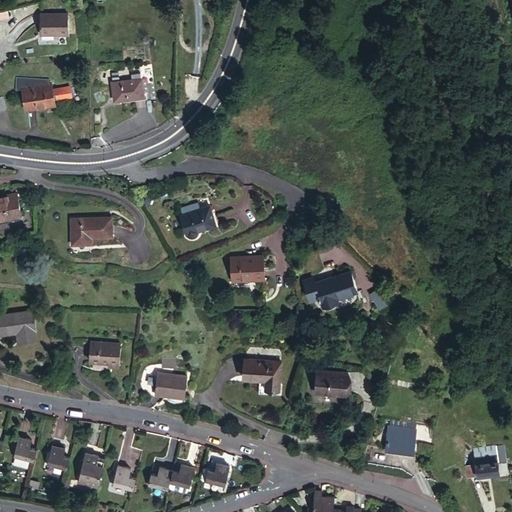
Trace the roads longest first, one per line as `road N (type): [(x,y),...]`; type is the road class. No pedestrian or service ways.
road 1 (secondary): [(0,154),(90,163),(159,144),(216,85),(246,0)]
road 2 (unclassified): [(296,463),(163,421),(0,392)]
road 3 (unknown): [(135,153),(139,167),(229,160),(283,176),(333,217),(346,264)]
road 4 (unclassified): [(439,511),(296,463)]
